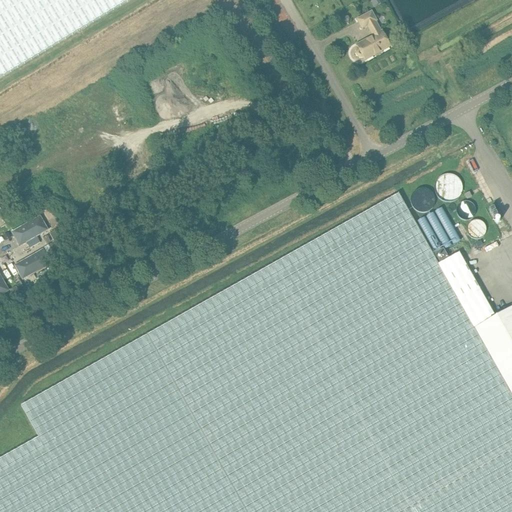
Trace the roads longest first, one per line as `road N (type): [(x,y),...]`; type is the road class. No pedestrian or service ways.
road 1 (unclassified): [(0,362),(511,83)]
road 2 (unknown): [(279,0),(371,158)]
